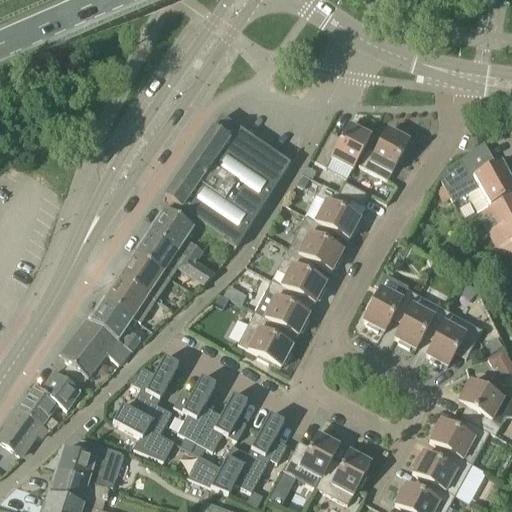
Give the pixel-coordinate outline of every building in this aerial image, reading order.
[(223,244),(234,251),(235,252),(290,167),(221,120),(212,134),(211,134),(162,202),(163,202),(164,201),(225,242),(223,244)] [(315,166),(326,172),(331,162),(352,173),(370,140),(365,137),(367,135),(355,129),(353,131),(349,129),(338,149),(327,143),(315,166)] [(387,133),(375,156),(368,152),(359,169),(387,184),(408,144),(404,142),(405,139),(393,133),(392,135),(387,133)] [(511,197),(511,185),(500,164),(495,167),(484,146),(446,172),(441,183),(444,189),(436,193),(443,205),(451,201),(453,205),(468,197),(477,216),(489,209),(490,209),(511,197)] [(339,197),(345,200),(362,209),(368,198),(345,186),(339,197)] [(345,200),(339,197),(322,188),(316,200),(314,199),(303,219),(305,220),(328,232),(348,243),(351,239),(353,240),(360,228),(357,227),(359,222),(339,211),(345,200)] [(511,256),(511,197),(490,209),(489,209),(499,228),(488,234),(503,261),(511,256)] [(202,255),(185,242),(192,232),(181,224),(164,213),(163,215),(160,213),(154,223),(156,224),(149,236),(194,266),(194,265),(202,255)] [(322,243),(328,232),(305,220),(288,252),(311,264),(331,275),(334,271),(336,272),(343,260),(340,259),(342,254),(322,243)] [(214,279),(213,278),(194,265),(194,266),(149,236),(142,246),(140,245),(133,254),(136,256),(134,258),(163,277),(169,283),(177,271),(204,289),(214,279)] [(305,275),(311,264),(288,252),(277,274),(287,279),(281,289),(281,290),(294,296),(314,307),(317,303),(319,304),(326,292),(323,291),(325,286),(305,275)] [(155,305),(169,283),(163,277),(134,258),(119,281),(155,305)] [(468,276),(477,291),(488,284),(479,269),(468,276)] [(140,327),(155,305),(119,281),(104,303),(134,323),(140,327)] [(281,290),(281,289),(271,284),(265,295),(266,296),(255,316),(254,316),(277,328),(297,339),(300,334),(302,336),(309,324),(306,323),(309,318),(288,307),(294,296),(281,290)] [(405,322),(418,299),(407,293),(401,303),(381,291),(375,302),(372,301),(366,312),(368,314),(363,324),(367,327),(366,329),(378,336),(379,333),(384,336),(395,316),(405,322)] [(437,339),(449,317),(418,299),(405,322),(394,342),(399,344),(398,347),(409,353),(411,351),(415,353),(426,333),(437,339)] [(127,333),(134,323),(104,303),(102,306),(100,306),(99,307),(97,308),(96,309),(95,310),(95,312),(95,314),(96,315),(89,325),(88,325),(131,354),(132,355),(141,343),(127,333)] [(271,339),(277,328),(254,316),(237,348),(258,359),(256,362),(269,368),(270,365),(280,371),(283,366),(285,368),(292,356),(289,355),(292,350),(271,339)] [(449,317),(437,339),(426,359),(431,362),(429,364),(441,371),(442,368),(447,371),(458,350),(469,356),(482,334),(449,317)] [(119,368),(131,354),(88,325),(60,361),(87,382),(106,358),(119,368)] [(500,383),(511,377),(511,364),(505,350),(488,359),(500,383)] [(155,409),(156,409),(178,368),(164,361),(154,379),(142,372),(133,389),(140,394),(130,413),(129,414),(147,424),(155,409)] [(41,430),(49,435),(58,426),(49,420),(57,408),(66,415),(81,394),(54,376),(40,395),(34,390),(17,413),(41,430)] [(195,447),(212,414),(204,410),(215,389),(201,381),(191,399),(183,394),(173,411),(187,419),(177,437),(185,442),(195,447)] [(489,437),(495,440),(506,420),(511,420),(511,419),(511,399),(511,400),(506,399),(501,402),(492,397),(494,394),(482,388),(480,390),(470,384),(467,389),(465,388),(458,400),(461,401),(458,406),(478,417),(473,427),(472,427),(489,437)] [(221,419),(212,414),(195,447),(204,452),(212,456),(222,438),(236,446),(246,428),(237,423),(247,406),(233,398),(221,419)] [(122,409),(118,417),(112,427),(140,442),(133,454),(163,466),(174,447),(160,439),(171,417),(156,409),(155,409),(147,424),(129,414),(130,413),(122,409)] [(0,445),(20,460),(41,430),(17,413),(0,437),(0,445)] [(270,418),(248,459),(249,459),(240,474),(258,484),(269,463),(277,468),(286,450),(274,444),(284,426),(270,418)] [(472,427),(473,427),(467,424),(461,435),(441,424),(438,429),(436,427),(429,439),(432,441),(429,445),(449,456),(472,469),(489,437),(472,427)] [(320,482),(327,469),(338,449),(334,447),(335,444),(323,438),(322,440),(317,438),(306,458),(295,452),(283,475),(305,486),(310,477),(320,482)] [(195,447),(185,442),(181,450),(190,456),(195,447)] [(112,456),(98,451),(79,444),(75,456),(64,452),(56,476),(109,493),(111,494),(122,459),(112,456)] [(190,456),(199,460),(200,461),(204,452),(195,447),(190,456)] [(248,459),(233,451),(232,450),(220,472),(200,461),(199,460),(187,482),(189,483),(222,497),(224,494),(229,497),(234,488),(251,497),(252,495),(258,484),(240,474),(249,459),(248,459)] [(320,482),(315,492),(347,509),(358,489),(361,490),(367,478),(364,477),(370,466),(366,464),(367,461),(355,455),(354,457),(349,455),(338,475),(327,469),(320,482)] [(472,469),(449,456),(444,467),(423,456),(421,461),(418,459),(412,471),(414,472),(412,477),(432,488),(455,500),(472,469)] [(106,502),(109,493),(56,476),(49,498),(80,507),(93,511),(102,511),(105,502),(106,502)] [(448,511),(455,500),(432,488),(426,499),(406,488),(404,492),(401,491),(394,503),(397,504),(395,509),(400,511),(448,511)] [(261,499),(252,495),(251,497),(247,503),(256,508),(261,499)] [(93,511),(80,507),(49,498),(44,511),(93,511)]
